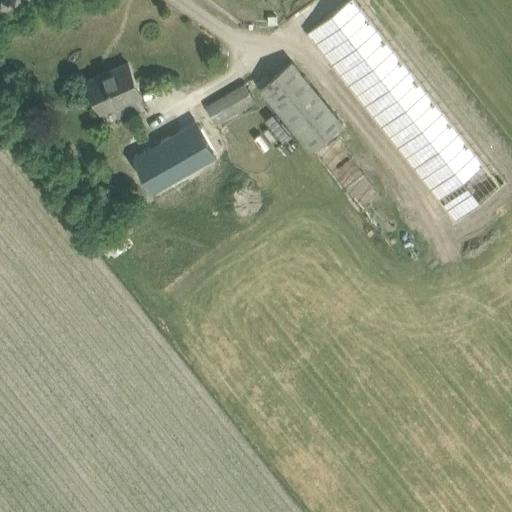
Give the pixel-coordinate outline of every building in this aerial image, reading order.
[(346,0),(307,33),(324,53),(455,220),(507,180),(374,11),(364,0),(346,0)] [(268,14),(268,22),(277,22),(277,14),(268,14)] [(343,123),(305,75),(293,60),(261,85),(345,189),(365,172),(332,131),(343,123)] [(89,79),(97,97),(103,111),(142,94),(128,62),(89,79)] [(204,106),(215,126),(256,102),(245,82),(204,106)] [(176,130),(133,155),(153,190),(196,165),(176,130)] [(345,190),(360,210),(381,195),(366,174),(345,190)] [(88,216),(103,220),(113,189),(98,184),(88,216)]
